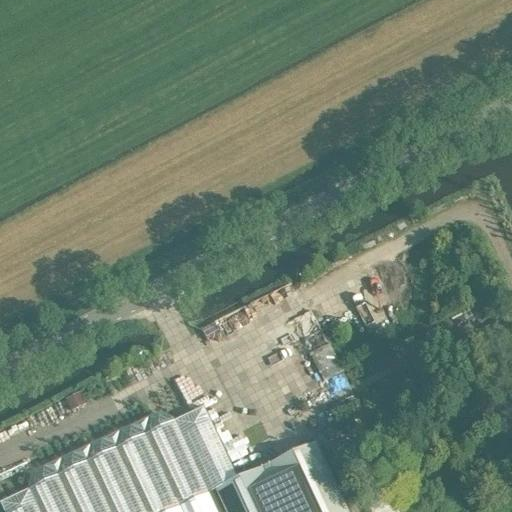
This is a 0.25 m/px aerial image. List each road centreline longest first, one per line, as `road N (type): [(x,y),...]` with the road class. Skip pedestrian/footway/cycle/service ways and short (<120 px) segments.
road 1 (tertiary): [(0,366),(511,100)]
road 2 (unknown): [(205,368),(0,464)]
road 3 (unknown): [(205,368),(365,277)]
